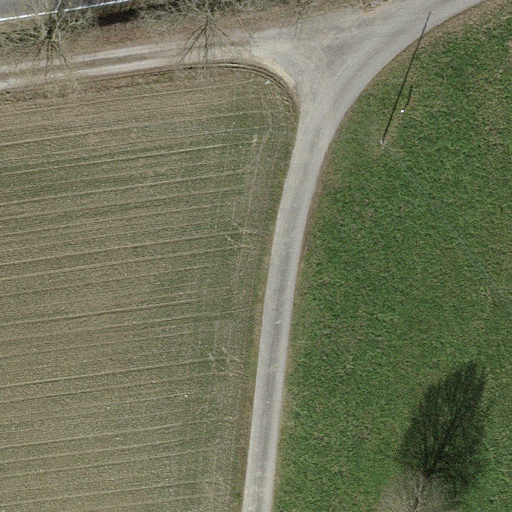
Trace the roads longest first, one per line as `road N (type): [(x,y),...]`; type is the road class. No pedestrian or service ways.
road 1 (track): [(318,32),(310,106),(275,247),(246,511)]
road 2 (track): [(0,73),(318,32)]
road 3 (track): [(318,32),(434,0)]
